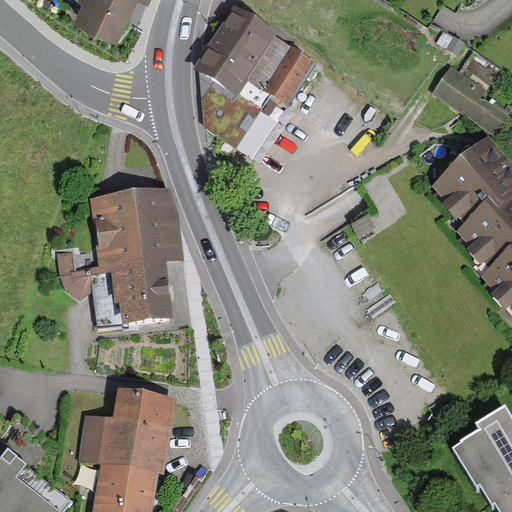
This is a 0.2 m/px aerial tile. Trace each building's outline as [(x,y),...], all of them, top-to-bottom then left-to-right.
[(81,0),(75,13),(120,35),(137,0),(144,0),(148,2),(149,0),(81,0)] [(461,0),(464,2),(465,0),(412,0),(411,3),(431,14),(439,0),(461,0)] [(234,150),(268,95),(291,109),(319,64),(240,14),(202,73),(213,80),(198,102),(204,132),(234,150)] [(500,139),(511,120),(511,117),(481,96),(485,91),(453,69),(436,94),(500,139)] [(511,319),(511,159),(492,138),(436,188),(451,205),(442,213),(476,250),(468,258),(501,294),(494,300),(511,319)] [(128,324),(174,318),(172,302),(166,264),(184,261),(177,208),(169,189),(92,201),(99,268),(75,271),(73,252),(59,253),(62,276),(67,289),(79,302),(92,291),(96,331),(129,328),(128,324)] [(165,473),(175,398),(120,390),(116,420),(87,416),(80,461),(102,464),(157,472),(165,473)] [(511,511),(511,426),(505,415),(478,431),(483,440),(456,457),(490,511),(511,511)] [(0,511),(60,511),(69,501),(6,455),(0,463),(0,511)] [(94,511),(151,511),(157,472),(102,464),(94,511)]
